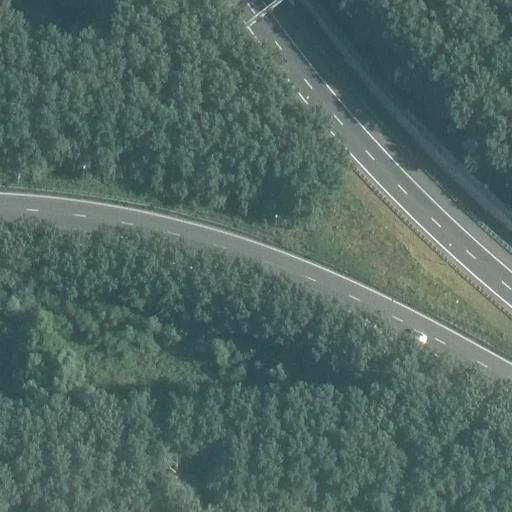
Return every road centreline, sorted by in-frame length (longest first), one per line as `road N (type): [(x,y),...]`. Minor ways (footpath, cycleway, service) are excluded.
road 1 (motorway): [(0,213),(139,230),(221,251),(345,299),(511,386)]
road 2 (motorway): [(511,290),(321,105),(245,0)]
